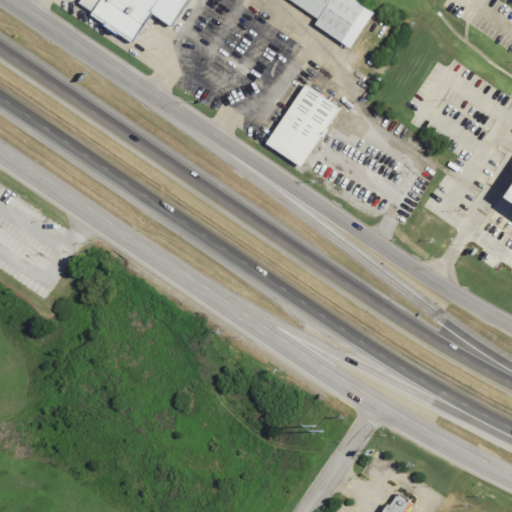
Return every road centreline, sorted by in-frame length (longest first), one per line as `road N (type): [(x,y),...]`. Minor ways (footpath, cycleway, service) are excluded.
road 1 (motorway): [(511,382),(421,332),(0,49)]
road 2 (motorway): [(0,97),(430,387),(511,427)]
road 3 (tertiary): [(0,163),(313,379),(511,482)]
road 4 (tertiary): [(511,328),(7,0)]
road 5 (motorway): [(492,371),(250,161)]
road 6 (motorway): [(148,265),(430,387)]
road 7 (residential): [(511,162),(431,282)]
